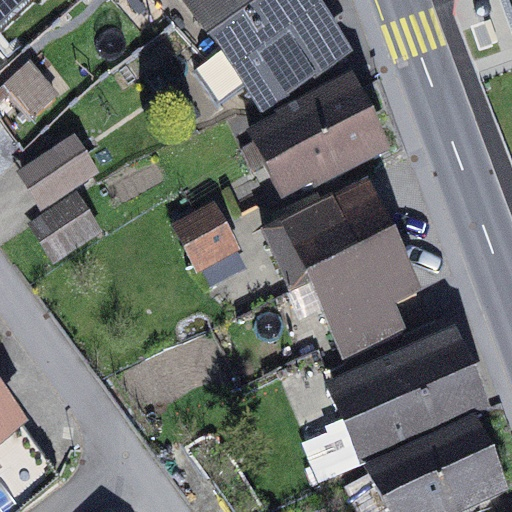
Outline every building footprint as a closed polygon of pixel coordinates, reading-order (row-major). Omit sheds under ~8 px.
[(0,0),(0,16),(18,0),(0,0)] [(112,0),(110,3),(143,40),(165,20),(147,0),(112,0)] [(184,0),(221,52),(303,3),(301,0),(184,0)] [(284,105),(344,64),(303,3),(221,52),(223,56),(195,75),(218,108),(250,86),(267,111),(281,101),(284,105)] [(1,90),(26,123),(56,100),(31,67),(1,90)] [(301,191),(304,194),(382,157),(351,95),(253,145),(281,202),(301,191)] [(75,148),(24,179),(42,208),(93,177),(75,148)] [(292,296),(312,287),(392,248),(366,193),(319,216),(316,210),(282,221),(286,231),(266,240),(292,296)] [(38,228),(57,259),(92,237),(73,207),(38,228)] [(177,234),(197,271),(233,252),(213,215),(177,234)] [(391,313),(417,301),(392,248),(312,287),(345,362),(401,334),(391,313)] [(197,271),(206,287),(242,268),(233,252),(197,271)] [(210,339),(188,349),(202,381),(224,371),(210,339)] [(309,450),(321,484),(482,418),(450,342),(375,373),(378,381),(336,400),(351,433),(309,450)] [(0,417),(3,422),(11,416),(0,400),(0,417)] [(0,485),(19,511),(60,483),(11,416),(3,422),(0,417),(0,485)] [(358,511),(466,511),(497,496),(471,436),(370,479),(371,481),(349,493),(358,511)]
